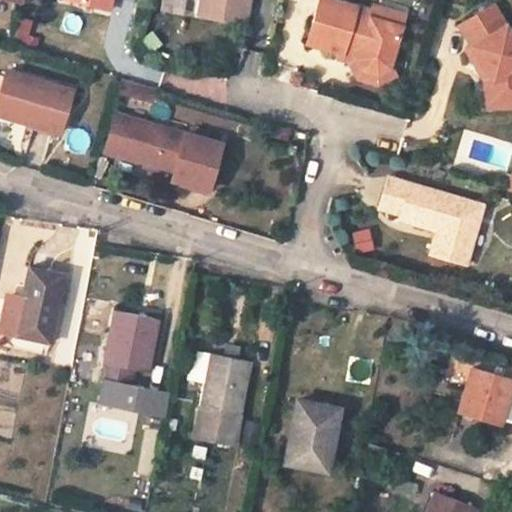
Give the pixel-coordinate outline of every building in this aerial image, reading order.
[(73,0),(73,1),(108,10),(110,0),(73,0)] [(210,16),(212,0),(198,0),(197,14),(210,16)] [(212,0),(210,16),(229,19),(232,0),(212,0)] [(244,21),(247,0),(232,0),(229,19),(244,21)] [(384,64),(396,25),(366,16),(368,10),(336,0),(314,0),(303,40),(336,50),(354,56),(360,67),(373,71),(384,64)] [(490,105),(511,103),(511,39),(488,2),(455,23),(468,43),(462,47),(474,67),(479,64),(488,78),(490,105)] [(370,4),(368,10),(366,16),(396,25),(399,12),(370,4)] [(78,36),(82,16),(64,12),(60,32),(78,36)] [(354,56),(336,50),(334,56),(345,61),(353,75),(374,82),(389,73),(384,64),(373,71),(360,67),(354,56)] [(490,105),(488,78),(479,64),(474,67),(481,77),(482,105),(490,105)] [(6,71),(0,90),(0,115),(59,132),(71,90),(6,71)] [(120,79),(117,93),(153,101),(156,87),(120,79)] [(190,136),(116,114),(106,145),(115,148),(114,151),(173,169),(170,179),(209,191),(222,145),(209,141),(190,136)] [(290,129),(274,124),(271,136),(287,141),(290,129)] [(192,130),(190,136),(209,141),(211,136),(192,130)] [(397,214),(406,182),(384,176),(375,208),(397,214)] [(463,262),(480,202),(406,182),(397,214),(396,218),(433,229),(439,230),(432,253),(463,262)] [(439,230),(433,229),(427,252),(432,253),(439,230)] [(0,326),(0,331),(14,335),(50,342),(64,276),(29,268),(22,300),(7,296),(0,326)] [(158,319),(116,311),(102,379),(132,385),(135,370),(147,372),(158,319)] [(193,438),(235,446),(252,362),(210,353),(193,438)] [(496,366),(494,373),(504,376),(506,369),(496,366)] [(511,385),(511,378),(504,376),(494,373),(473,367),(459,413),(500,426),(511,385)] [(132,385),(102,379),(98,403),(139,411),(144,387),(132,385)] [(144,387),(139,411),(165,417),(170,392),(144,387)] [(285,463),(327,471),(339,409),(297,401),(285,463)] [(428,511),(473,511),(475,508),(436,493),(428,511)]
